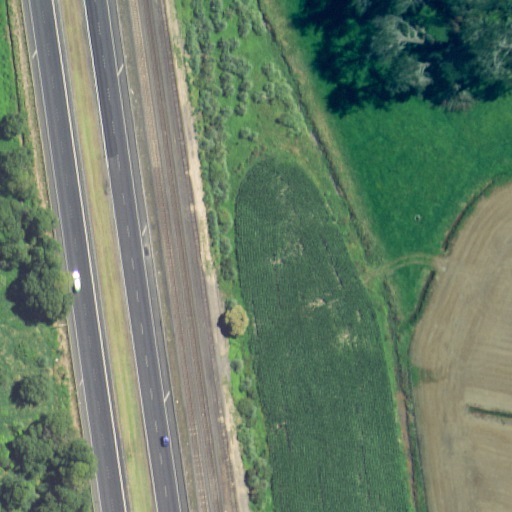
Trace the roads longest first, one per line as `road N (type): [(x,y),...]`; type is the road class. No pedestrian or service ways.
road 1 (trunk): [(90,0),(165,511)]
road 2 (trunk): [(106,511),(31,0)]
